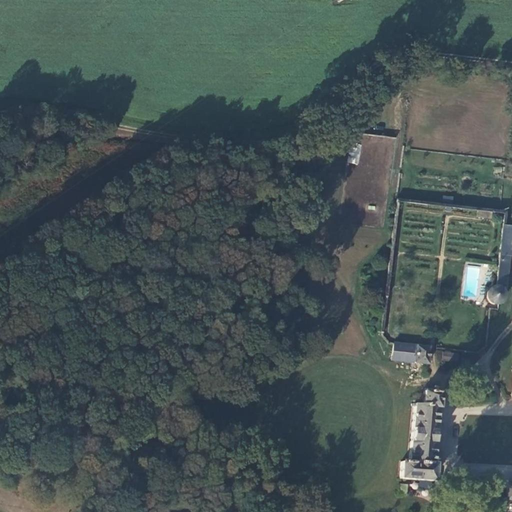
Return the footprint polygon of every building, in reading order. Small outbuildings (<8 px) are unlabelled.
[(363,145),(394,148),(395,137),(364,134),(363,145)] [(348,162),(356,163),(357,152),(349,151),(348,162)] [(510,252),(500,251),(497,282),(507,283),(510,252)] [(503,294),(499,289),(493,288),(487,291),(485,297),(487,303),(492,306),(499,305),(503,300),(503,294)] [(428,351),(393,348),(392,365),(426,368),(428,351)] [(435,359),(458,362),(459,353),(436,350),(435,359)] [(439,398),(423,397),(421,409),(413,408),(407,468),(399,467),(398,483),(431,486),(432,469),(431,469),(435,413),(437,411),(439,398)]
